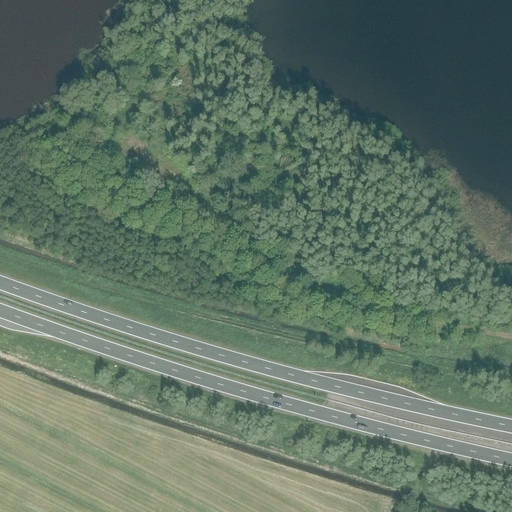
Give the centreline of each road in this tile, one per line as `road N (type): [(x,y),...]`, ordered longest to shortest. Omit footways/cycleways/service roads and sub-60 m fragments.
road 1 (trunk): [(0,310),(288,404),(511,460)]
road 2 (trunk): [(511,426),(199,349),(0,282)]
road 3 (track): [(461,327),(302,291),(188,185)]
